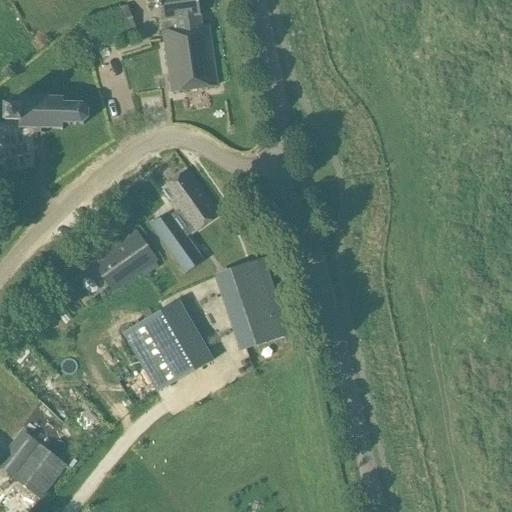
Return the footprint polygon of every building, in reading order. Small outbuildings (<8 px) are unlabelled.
[(200,16),(198,0),(158,0),(162,21),(163,21),(165,32),(164,32),(173,93),(216,87),(208,27),(202,28),(200,16)] [(137,33),(128,6),(85,21),(91,42),(92,48),(137,33)] [(63,95),(18,93),(17,100),(5,100),(4,121),(19,121),(19,130),(21,130),(21,128),(33,128),(33,130),(36,130),(36,132),(35,132),(36,133),(47,133),(47,132),(46,132),(46,130),(47,130),(49,130),(49,129),(60,129),(60,130),(63,131),(63,123),(68,123),(68,126),(70,126),(70,123),(74,124),(74,126),(82,126),(84,125),(89,120),(90,118),(90,111),(89,109),(84,104),(82,103),(62,102),(63,95)] [(151,223),(149,224),(185,275),(205,261),(188,237),(192,235),(193,236),(221,215),(188,170),(160,190),(176,212),(173,215),(172,215),(171,214),(169,215),(174,221),(160,231),(157,233),(151,223)] [(158,261),(137,231),(91,264),(113,293),(158,261)] [(220,276),(244,349),(287,335),(262,261),(220,276)] [(179,301),(123,333),(158,394),(214,361),(179,301)] [(39,444),(22,431),(0,459),(0,468),(13,478),(39,444)] [(68,466),(40,445),(14,479),(42,500),(68,466)]
